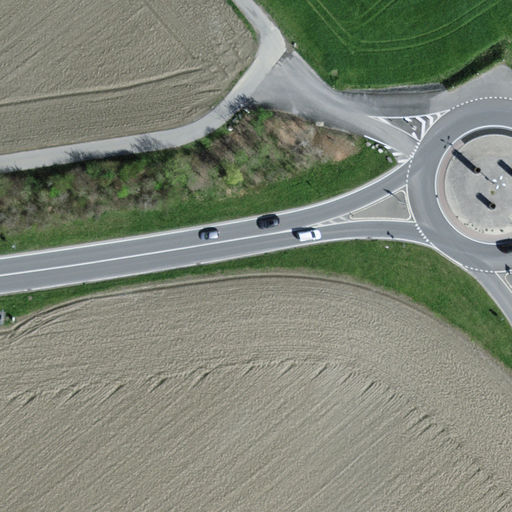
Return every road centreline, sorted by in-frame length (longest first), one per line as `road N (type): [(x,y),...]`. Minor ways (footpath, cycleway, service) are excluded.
road 1 (unclassified): [(242,0),(272,45),(216,119),(160,141),(0,163)]
road 2 (primary): [(281,233),(0,274)]
road 3 (primary): [(281,233),(454,237)]
road 4 (primary): [(432,160),(281,233)]
